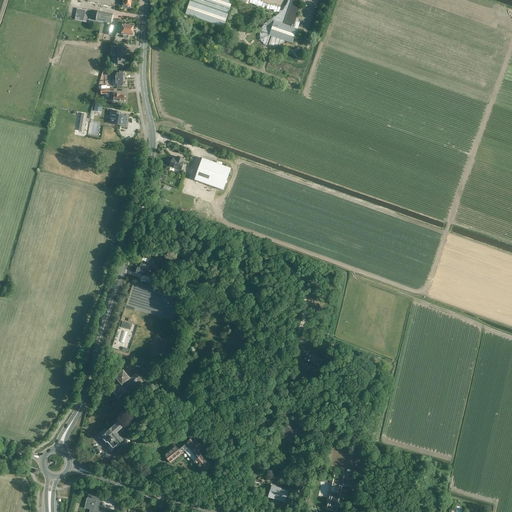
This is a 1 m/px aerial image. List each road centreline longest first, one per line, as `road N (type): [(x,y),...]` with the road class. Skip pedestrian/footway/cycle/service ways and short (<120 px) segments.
road 1 (secondary): [(67,429),(85,396),(149,166),(142,84),(147,0)]
road 2 (track): [(511,44),(424,293),(354,270)]
road 3 (track): [(354,270),(219,221),(210,201),(186,189),(199,150),(215,156)]
road 4 (track): [(511,337),(354,270)]
road 5 (secondary): [(215,511),(91,472)]
